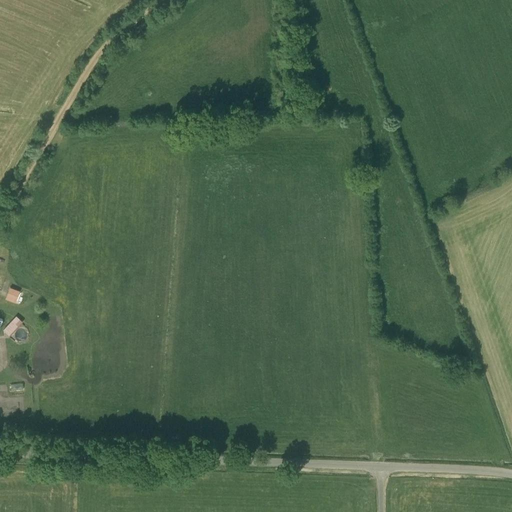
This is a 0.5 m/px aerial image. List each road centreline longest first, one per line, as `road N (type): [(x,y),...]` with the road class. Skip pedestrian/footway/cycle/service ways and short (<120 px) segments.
road 1 (unclassified): [(511,464),(311,452),(0,450)]
road 2 (track): [(158,0),(101,46),(0,218)]
